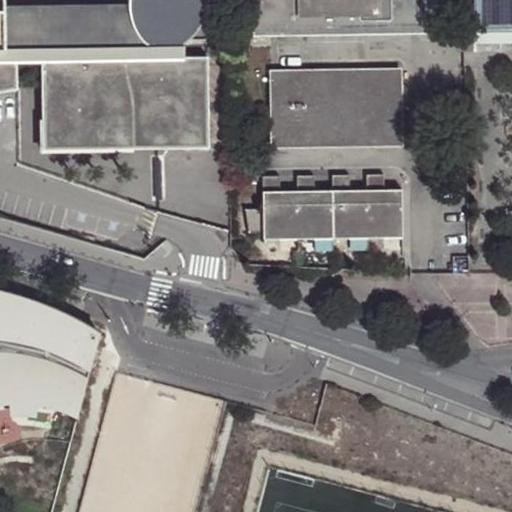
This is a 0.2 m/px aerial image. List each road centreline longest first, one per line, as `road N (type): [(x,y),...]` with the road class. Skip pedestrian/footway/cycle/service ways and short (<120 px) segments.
road 1 (tertiary): [(320,337),(0,248)]
road 2 (tertiary): [(320,337),(365,365),(511,413)]
road 3 (tertiary): [(511,385),(373,342),(320,337)]
